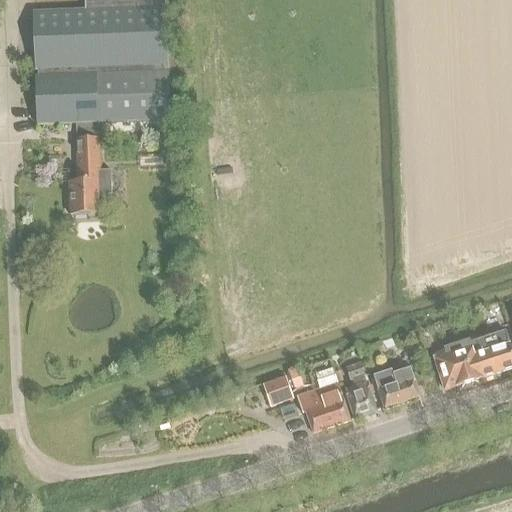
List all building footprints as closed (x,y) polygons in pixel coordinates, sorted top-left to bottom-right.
[(98,123),(170,121),(164,0),(84,0),(85,11),(33,14),(35,71),(38,71),(38,77),(36,77),(37,126),(75,124),(77,183),(69,184),(71,217),(98,215),(98,197),(100,197),(100,196),(112,196),(111,171),(99,172),(98,123)] [(457,388),(511,369),(511,353),(505,333),(469,344),(469,343),(444,351),(445,353),(433,357),(446,391),(457,387),(457,388)] [(354,421),(376,414),(364,377),(365,377),(361,365),(346,370),(350,382),(351,382),(354,388),(344,391),(354,421)] [(293,388),(302,385),(297,368),(287,371),(293,388)] [(384,411),(419,400),(409,370),(392,376),(391,372),(373,378),(384,411)] [(293,400),(285,377),(261,386),(269,408),(293,400)] [(325,389),(302,397),(296,399),(302,415),(306,414),(312,435),(350,422),(338,385),(325,389)] [(293,405),(279,409),(282,421),(297,416),(293,405)]
